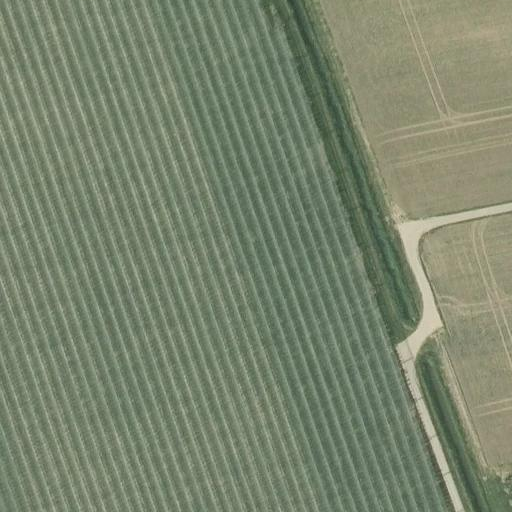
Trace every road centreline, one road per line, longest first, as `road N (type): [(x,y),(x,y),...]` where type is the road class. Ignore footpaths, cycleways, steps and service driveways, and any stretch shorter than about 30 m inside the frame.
road 1 (track): [(511,208),(424,225),(410,235),(432,322),(403,356),(460,511)]
road 2 (track): [(410,235),(315,0)]
